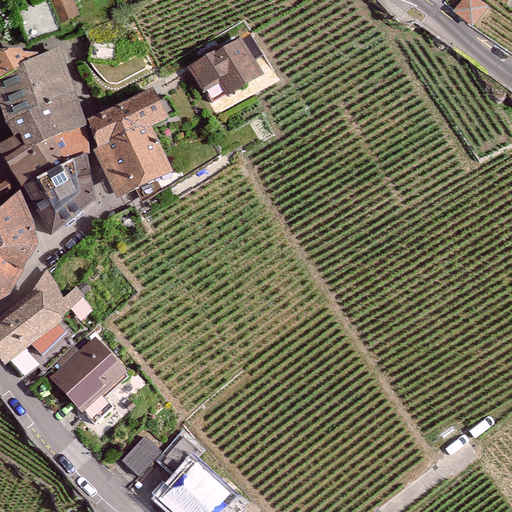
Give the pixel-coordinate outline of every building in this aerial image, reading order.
[(73,0),(51,0),(61,22),(81,14),(73,0)] [(477,25),(491,6),(482,0),(463,0),(456,9),(477,25)] [(226,95),(265,74),(245,37),(189,68),(202,93),(219,83),(226,95)] [(19,48),(0,49),(0,78),(21,66),(20,62),(39,55),(37,51),(23,50),(19,48)] [(0,102),(6,122),(14,136),(18,134),(24,145),(35,144),(53,137),(81,128),(79,103),(57,49),(39,55),(20,62),(21,66),(0,78),(0,102)] [(154,136),(175,125),(158,91),(88,126),(125,201),(175,176),(154,136)] [(81,128),(53,137),(67,164),(87,153),(90,151),(81,128)] [(24,145),(18,134),(14,136),(0,144),(0,149),(21,187),(24,186),(67,164),(53,137),(35,144),(24,145)] [(67,164),(24,186),(52,235),(96,199),(87,153),(67,164)] [(0,205),(11,196),(0,174),(0,205)] [(0,205),(0,299),(12,294),(29,257),(34,244),(11,196),(0,205)] [(0,366),(7,374),(60,330),(37,302),(0,332),(0,366)] [(48,386),(80,421),(124,381),(92,346),(48,386)] [(136,484),(160,459),(143,443),(119,468),(136,484)] [(236,511),(191,470),(151,511),(236,511)]
